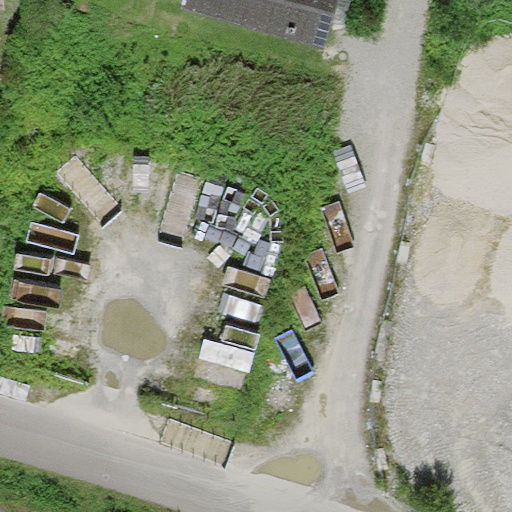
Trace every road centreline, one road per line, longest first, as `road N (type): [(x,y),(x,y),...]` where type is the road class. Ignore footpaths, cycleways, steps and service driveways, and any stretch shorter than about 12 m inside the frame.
road 1 (track): [(301,511),(387,103),(369,51)]
road 2 (unclassified): [(289,511),(0,428)]
